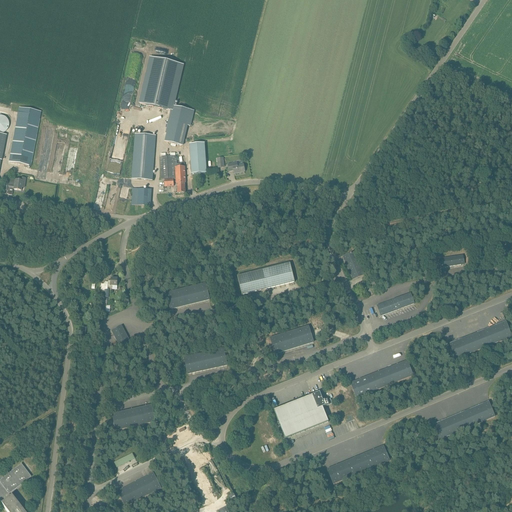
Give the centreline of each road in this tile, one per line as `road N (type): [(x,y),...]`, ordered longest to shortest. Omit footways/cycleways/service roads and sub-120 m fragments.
road 1 (unclassified): [(136,219),(254,179),(352,191),(481,0)]
road 2 (unclassified): [(45,511),(70,333),(51,291)]
road 3 (unclassified): [(0,216),(55,202),(136,219)]
